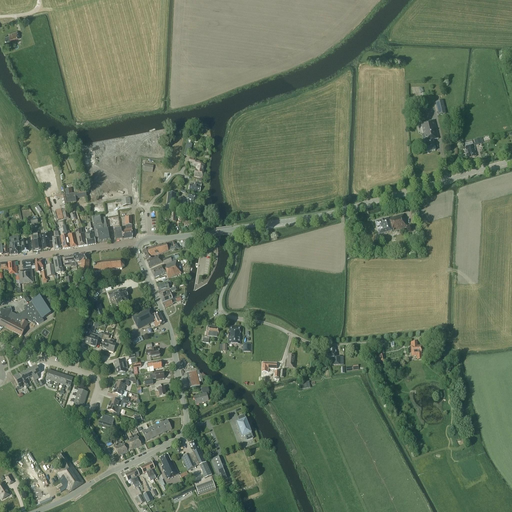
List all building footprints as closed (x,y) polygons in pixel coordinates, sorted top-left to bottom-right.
[(12,41),(20,39),(17,31),(9,34),(9,35),(5,37),(6,42),(12,40),(12,41)] [(439,115),(445,114),(442,101),(436,103),(439,115)] [(433,140),(438,139),(434,121),(421,124),(423,135),(422,135),(423,142),(420,143),(422,154),(435,151),(433,140)] [(192,144),(186,143),(184,155),(190,156),(192,144)] [(466,155),(467,159),(475,157),(474,151),(475,151),(474,148),(475,148),(473,144),(465,147),(467,155),(466,155)] [(86,156),(97,154),(96,148),(85,150),(86,156)] [(197,167),(197,170),(195,169),(194,176),(202,178),(203,171),(204,165),(200,164),(201,163),(200,162),(195,162),(196,159),(190,158),(189,162),(194,163),(193,166),(197,167)] [(201,184),(195,183),(194,185),(190,185),(189,190),(200,192),(201,184)] [(67,203),(76,202),(76,199),(87,197),(85,190),(78,191),(78,194),(72,195),(71,189),(65,190),(66,197),(67,203)] [(177,194),(168,193),(167,204),(175,205),(177,194)] [(61,199),(63,205),(67,205),(65,194),(56,196),(56,200),(61,199)] [(197,197),(188,195),(188,200),(185,199),(183,207),(189,208),(190,206),(195,207),(197,197)] [(171,212),(166,212),(163,212),(163,219),(170,219),(170,222),(175,222),(176,213),(171,212)] [(105,218),(102,218),(101,215),(92,217),(96,244),(111,241),(109,228),(107,228),(105,218)] [(375,223),(378,232),(379,235),(392,232),(406,227),(403,215),(375,223)] [(131,216),(125,217),(126,230),(122,230),(123,240),(133,238),(131,216)] [(55,238),(52,238),(53,242),(54,250),(61,250),(59,237),(58,232),(57,232),(57,229),(55,229),(55,238)] [(75,230),(78,247),(87,246),(84,234),(82,235),(81,229),(75,230)] [(123,240),(121,229),(114,230),(116,241),(123,240)] [(67,232),(68,236),(71,249),(78,247),(75,234),(70,235),(69,231),(67,232)] [(68,236),(67,232),(63,233),(64,236),(60,237),(63,249),(70,249),(68,236)] [(93,232),(85,234),(87,246),(96,244),(93,232)] [(39,241),(37,233),(32,234),(33,241),(32,241),(33,251),(41,250),(40,240),(39,241)] [(49,242),(53,242),(52,238),(51,233),(40,234),(41,242),(42,242),(43,250),(50,249),(49,242)] [(0,255),(3,255),(8,255),(8,249),(9,249),(8,240),(2,241),(2,248),(2,246),(0,246),(0,255)] [(19,246),(18,240),(8,241),(10,256),(18,255),(17,246),(19,246)] [(29,252),(27,240),(21,241),(22,253),(29,252)] [(142,251),(146,261),(152,259),(156,257),(156,256),(159,255),(174,249),(174,250),(179,249),(178,246),(177,245),(176,244),(174,245),(173,241),(165,244),(154,247),(149,249),(142,251)] [(86,254),(75,256),(76,263),(77,262),(77,265),(78,265),(79,276),(88,275),(89,261),(86,261),(86,254)] [(75,256),(62,258),(64,267),(65,267),(71,266),(71,267),(77,266),(76,263),(75,256)] [(163,262),(164,265),(172,262),(175,260),(173,256),(170,258),(170,257),(161,261),(160,256),(146,262),(149,268),(162,262),(163,262)] [(55,273),(63,272),(61,258),(53,259),(55,273)] [(22,262),(23,271),(18,272),(20,284),(34,282),(32,269),(34,269),(33,260),(22,262)] [(122,270),(124,266),(123,263),(121,260),(114,261),(104,262),(92,264),(94,273),(100,272),(104,271),(112,270),(122,270)] [(46,281),(47,281),(46,271),(43,271),(43,270),(42,261),(39,261),(34,261),(36,273),(40,273),(40,272),(41,272),(43,283),(46,283),(46,281)] [(172,262),(164,265),(162,266),(150,271),(154,278),(166,273),(168,279),(181,273),(176,261),(172,262)] [(14,262),(8,263),(8,271),(9,273),(9,275),(17,274),(17,267),(15,267),(14,262)] [(5,274),(9,273),(8,271),(8,263),(0,263),(0,271),(5,271),(5,274)] [(54,265),(46,266),(47,277),(55,276),(54,265)] [(168,286),(171,285),(170,281),(167,282),(167,283),(157,287),(159,292),(169,289),(168,286)] [(159,295),(162,304),(172,299),(169,290),(168,291),(168,290),(164,292),(164,293),(159,295)] [(117,304),(127,301),(126,297),(127,296),(125,291),(118,293),(117,291),(113,293),(108,294),(109,298),(114,296),(117,304)] [(16,315),(11,312),(12,311),(11,308),(5,310),(3,309),(0,309),(0,310),(0,313),(0,314),(1,314),(0,316),(0,327),(1,328),(4,327),(21,336),(26,327),(28,323),(27,323),(28,321),(35,325),(36,324),(38,325),(43,321),(42,319),(51,314),(48,309),(51,307),(49,304),(52,302),(49,298),(46,300),(45,297),(41,299),(40,296),(31,302),(31,303),(24,307),(25,308),(23,309),(25,311),(19,315),(18,314),(16,315)] [(172,299),(162,304),(165,309),(173,305),(172,304),(176,302),(177,302),(181,300),(179,296),(172,299)] [(96,320),(104,317),(99,302),(90,305),(96,320)] [(159,312),(153,315),(150,308),(131,316),(138,329),(153,322),(152,321),(154,320),(155,322),(153,323),(156,328),(164,323),(159,312)] [(90,331),(93,321),(86,319),(83,329),(90,331)] [(218,338),(219,328),(208,327),(207,337),(202,336),(201,342),(208,343),(209,337),(218,338)] [(240,334),(240,328),(229,327),(229,333),(230,333),(230,338),(229,338),(229,344),(240,345),(241,345),(241,337),(239,337),(239,334),(240,334)] [(84,343),(90,345),(94,334),(90,333),(90,335),(87,335),(84,343)] [(98,335),(94,334),(90,345),(96,347),(98,339),(101,340),(103,334),(99,333),(98,335)] [(102,349),(107,351),(111,339),(108,339),(109,335),(104,333),(101,340),(104,341),(102,349)] [(138,337),(131,341),(134,346),(141,342),(138,337)] [(114,340),(111,339),(107,351),(113,353),(116,344),(113,343),(114,340)] [(411,343),(411,345),(411,353),(412,356),(417,355),(417,359),(421,359),(421,352),(421,346),(417,346),(417,342),(411,343)] [(160,357),(159,352),(158,350),(155,350),(155,349),(152,349),(152,351),(146,352),(146,356),(150,355),(151,359),(160,357)] [(329,349),(329,351),(329,353),(327,353),(327,360),(332,359),(332,365),(343,365),(343,357),(340,357),(336,357),(335,349),(329,349)] [(132,364),(136,363),(134,354),(128,355),(129,359),(131,359),(132,364)] [(295,368),(295,362),(294,362),(294,356),(288,355),(288,361),(286,360),(285,367),(295,368)] [(376,356),(378,363),(385,362),(384,355),(376,356)] [(153,369),(161,368),(161,367),(162,367),(161,364),(160,362),(156,362),(147,363),(148,367),(150,367),(151,372),(154,371),(153,369)] [(276,364),(264,363),(262,363),(261,372),(268,373),(268,368),(276,369),(276,364)] [(31,369),(36,380),(39,378),(37,375),(40,373),(36,366),(31,369)] [(127,369),(127,366),(115,368),(116,374),(125,372),(124,369),(127,369)] [(31,369),(25,372),(29,379),(32,377),(34,381),(36,380),(31,369)] [(49,370),(46,379),(50,381),(49,385),(48,384),(48,387),(51,388),(52,385),(53,382),(52,381),(55,372),(49,370)] [(199,371),(196,372),(188,374),(192,388),(200,386),(199,382),(203,381),(201,374),(200,374),(199,371)] [(23,382),(25,386),(28,384),(26,381),(29,379),(25,372),(20,375),(19,375),(23,382)] [(55,372),(52,381),(53,382),(57,383),(55,387),(58,387),(59,384),(58,383),(61,374),(55,372)] [(156,380),(164,379),(162,372),(149,375),(150,379),(144,380),(145,386),(153,384),(152,379),(156,379),(156,380)] [(20,384),(23,382),(19,375),(20,375),(19,374),(13,377),(19,389),(22,387),(20,384)] [(61,374),(58,383),(59,384),(62,385),(61,389),(61,388),(59,393),(62,394),(64,389),(65,386),(64,385),(67,376),(61,374)] [(67,376),(64,385),(65,386),(68,387),(67,390),(70,391),(71,387),(70,387),(73,378),(67,376)] [(116,382),(114,388),(123,391),(125,386),(128,386),(129,383),(123,382),(122,384),(116,382)] [(309,382),(298,384),(299,390),(310,388),(309,382)] [(151,390),(155,389),(155,392),(159,391),(159,397),(165,396),(164,388),(161,388),(160,385),(151,387),(151,390)] [(75,387),(74,390),(78,391),(76,394),(76,396),(86,399),(88,393),(78,390),(79,389),(75,387)] [(128,392),(123,391),(114,388),(112,393),(124,397),(126,398),(128,392)] [(208,392),(209,392),(208,388),(202,390),(204,394),(193,397),(194,401),(195,401),(196,405),(208,401),(206,394),(208,393),(208,392)] [(73,393),(72,396),(76,397),(74,400),(74,402),(84,405),(86,399),(76,396),(76,394),(73,393)] [(71,399),(70,402),(74,403),(72,408),(82,411),(84,405),(74,402),(74,400),(71,399)] [(110,399),(109,405),(121,409),(122,403),(110,399)] [(118,417),(119,414),(121,409),(118,408),(109,405),(107,410),(113,412),(113,415),(118,417)] [(236,423),(242,437),(245,436),(247,440),(252,438),(253,439),(253,438),(249,429),(250,428),(249,426),(248,425),(244,415),(243,415),(238,418),(239,422),(236,423)] [(114,420),(114,419),(113,419),(105,416),(102,423),(99,422),(98,426),(98,427),(98,428),(99,428),(102,429),(101,430),(101,431),(102,432),(103,433),(104,433),(105,432),(105,431),(109,432),(110,432),(114,420)] [(160,422),(161,423),(165,432),(172,429),(167,420),(163,422),(162,421),(160,422)] [(159,435),(165,432),(161,423),(157,425),(156,424),(154,425),(154,426),(159,435)] [(148,428),(148,429),(153,438),(159,435),(154,426),(150,428),(150,427),(148,428)] [(146,441),(153,438),(148,429),(144,431),(143,430),(141,431),(146,441)] [(133,439),(137,448),(142,446),(137,437),(136,434),(134,435),(135,438),(133,439)] [(128,441),(132,450),(137,448),(133,439),(132,436),(129,438),(130,440),(128,441)] [(132,450),(128,441),(123,444),(128,452),(132,450)] [(212,475),(210,470),(200,449),(200,447),(198,448),(196,441),(191,444),(194,452),(182,458),(187,471),(199,465),(205,479),(212,475)] [(117,443),(119,446),(123,455),(128,452),(123,444),(123,443),(121,444),(120,442),(117,443)] [(123,455),(119,446),(117,446),(116,444),(113,445),(114,448),(118,457),(123,455)] [(69,493),(85,483),(74,466),(72,467),(63,454),(57,457),(62,464),(64,468),(56,474),(69,493)] [(171,462),(167,455),(159,458),(163,466),(161,466),(163,470),(164,470),(164,471),(167,479),(179,474),(172,461),(171,462)] [(218,457),(210,460),(217,477),(225,474),(218,457)] [(151,462),(146,465),(153,479),(156,478),(152,470),(154,469),(151,462)] [(153,479),(146,465),(140,468),(143,474),(146,473),(150,481),(153,479)] [(136,470),(131,472),(138,487),(140,486),(136,477),(139,476),(136,470)] [(131,480),(134,486),(135,488),(138,487),(131,472),(125,475),(128,481),(131,480)] [(5,478),(10,485),(14,483),(9,475),(5,478)] [(198,495),(215,489),(213,481),(196,487),(198,495)] [(8,497),(10,495),(6,489),(7,489),(3,482),(0,483),(0,484),(1,486),(0,485),(0,498),(1,500),(2,500),(3,500),(8,497)] [(153,500),(149,492),(143,495),(147,503),(153,500)]
